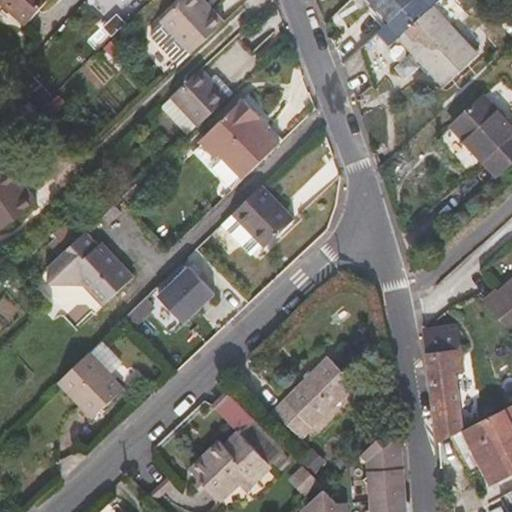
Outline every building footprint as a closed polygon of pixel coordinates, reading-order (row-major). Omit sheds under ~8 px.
[(0,0),(0,1),(9,9),(17,0),(0,0)] [(28,26),(51,0),(17,0),(9,9),(28,26)] [(196,0),(184,0),(163,20),(193,54),(226,23),(213,9),(209,13),(196,0)] [(213,9),(204,0),(196,0),(209,13),(213,9)] [(441,0),(414,0),(389,23),(362,48),(376,86),(414,52),(446,86),(478,57),(432,8),(441,0)] [(366,0),(389,23),(414,0),(366,0)] [(478,57),(486,48),(441,0),(432,8),(478,57)] [(211,80),(205,73),(202,69),(172,96),(199,126),(228,98),(211,80)] [(233,94),(217,76),(211,80),(228,98),(233,94)] [(452,127),(498,175),(511,162),(511,125),(485,96),(452,127)] [(219,157),(222,154),(244,178),(281,144),(267,129),(259,121),(264,116),(247,98),(203,140),(219,157)] [(267,129),(271,125),(264,116),(259,121),(267,129)] [(212,166),(234,188),(244,178),(222,154),(219,157),(213,162),(212,166)] [(10,167),(0,173),(0,189),(15,175),(10,167)] [(29,190),(27,192),(15,175),(0,189),(0,230),(39,204),(29,190)] [(261,243),(291,213),(285,207),(264,184),(233,214),(261,243)] [(261,243),(263,246),(265,248),(296,219),(291,213),(261,243)] [(261,243),(233,214),(221,225),(252,257),(263,246),(261,243)] [(73,216),(55,234),(68,248),(85,231),(86,230),(73,216)] [(108,250),(105,253),(99,246),(85,231),(68,248),(51,264),(46,285),(76,293),(95,313),(132,277),(108,250)] [(108,250),(102,243),(99,246),(105,253),(108,250)] [(215,293),(189,266),(158,296),(184,323),(215,293)] [(511,280),(500,291),(498,288),(485,300),(511,331),(511,280)] [(132,324),(154,305),(146,297),(125,318),(132,324)] [(102,340),(90,352),(118,382),(121,385),(134,373),(102,340)] [(463,349),(426,354),(429,377),(456,373),(466,372),(465,366),(463,349)] [(60,381),(79,402),(87,411),(118,382),(90,352),(60,381)] [(261,423),(289,451),(357,384),(329,357),(261,423)] [(463,430),(456,373),(429,377),(437,443),(441,441),(451,436),(461,431),(463,430)] [(99,423),(130,395),(121,385),(118,382),(87,411),(99,423)] [(217,407),(239,433),(269,467),(289,451),(261,423),(231,392),(217,407)] [(511,404),(492,415),(511,454),(511,404)] [(461,431),(480,466),(467,473),(477,492),(511,474),(511,454),(492,415),(463,430),(461,431)] [(461,431),(451,436),(467,473),(480,466),(461,431)] [(193,467),(221,499),(241,483),(238,479),(246,472),(250,475),(254,479),(269,467),(239,433),(224,447),(220,443),(193,467)] [(376,511),(405,511),(399,440),(392,440),(386,433),(360,457),(364,461),(365,475),(360,480),(366,486),(368,511),(376,510),(376,511)] [(353,454),(364,443),(358,438),(347,448),(353,454)] [(241,483),(250,475),(246,472),(238,479),(241,483)] [(511,511),(511,488),(499,495),(507,511),(511,511)] [(343,511),(343,506),(331,507),(319,494),(300,511),(343,511)]
